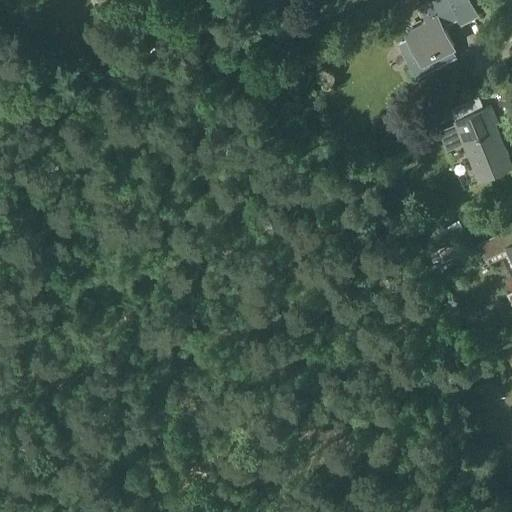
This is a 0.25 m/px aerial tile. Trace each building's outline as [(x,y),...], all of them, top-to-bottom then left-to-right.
[(399,44),(417,77),(455,57),(450,47),(453,46),(441,23),(459,14),(461,19),(476,11),(469,0),(431,0),(421,6),(428,19),(406,31),(410,38),(399,44)] [(304,13),(271,27),(279,46),(312,31),(304,13)] [(477,97),(449,109),(454,121),(483,109),(477,97)] [(454,124),(439,131),(447,151),(463,144),(478,181),(511,167),(493,124),(497,122),(491,106),(483,109),(454,121),(453,121),(454,124)] [(511,246),(511,227),(479,243),(487,259),(507,249),(511,246)] [(459,256),(453,243),(438,250),(444,263),(459,256)]
